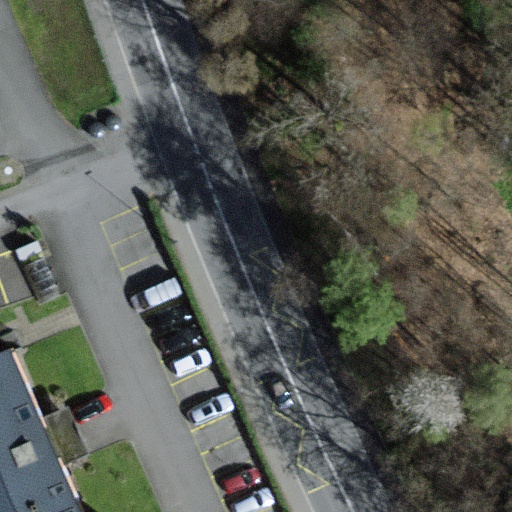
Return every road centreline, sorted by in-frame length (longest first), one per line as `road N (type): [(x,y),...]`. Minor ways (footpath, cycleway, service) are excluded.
road 1 (tertiary): [(359,511),(288,375),(199,153)]
road 2 (residential): [(199,153),(0,218)]
road 3 (tertiary): [(199,153),(143,0)]
